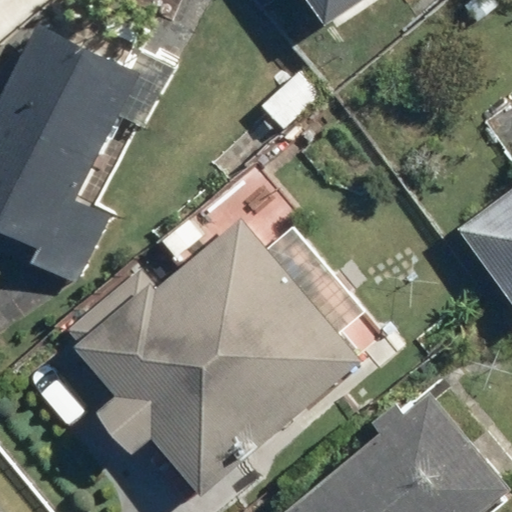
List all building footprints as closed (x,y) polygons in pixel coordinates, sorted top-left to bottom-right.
[(299,0),(312,22),(349,0),(299,0)] [(144,70),(41,21),(0,108),(0,251),(69,284),(104,211),(82,201),(144,70)] [(373,307),(272,183),(207,238),(188,219),(165,241),(185,262),(155,291),(128,264),(60,332),(121,393),(96,417),(144,467),(168,444),(220,497),(361,357),(342,338),(373,307)] [(511,192),(460,231),(511,300),(511,192)] [(500,511),(497,508),(511,494),(511,489),(431,396),(411,414),(397,398),(365,426),(379,441),(296,511),(500,511)]
